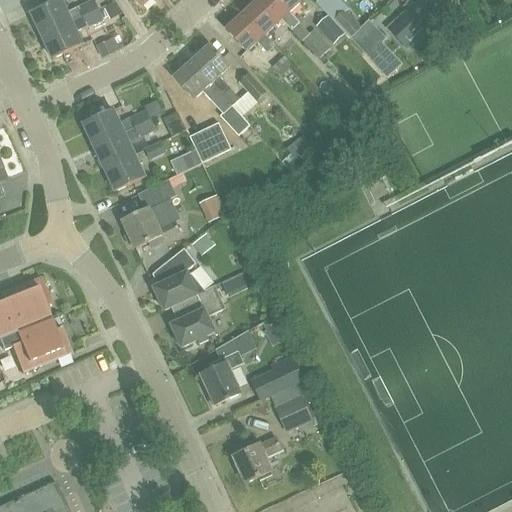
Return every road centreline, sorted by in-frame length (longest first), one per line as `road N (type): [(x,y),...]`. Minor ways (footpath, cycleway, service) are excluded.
road 1 (residential): [(216,511),(118,303),(65,236)]
road 2 (residential): [(27,113),(128,63),(210,0)]
road 3 (residential): [(65,236),(27,113)]
